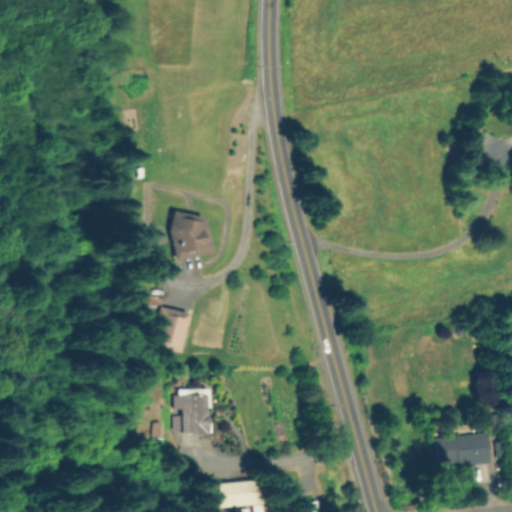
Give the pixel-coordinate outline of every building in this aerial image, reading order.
[(208,252),(171,261),(164,227),(171,207),(202,217),(201,221),(208,252)] [(187,314),(177,352),(150,345),(161,307),(187,314)] [(205,388),(206,432),(182,433),(181,430),(174,430),(174,418),(180,418),(180,409),(175,409),(174,392),(184,392),(184,388),(205,388)] [(486,432),(489,463),(457,467),(457,462),(437,464),(435,438),(486,432)] [(253,481),(206,485),(208,509),(255,505),(253,481)]
